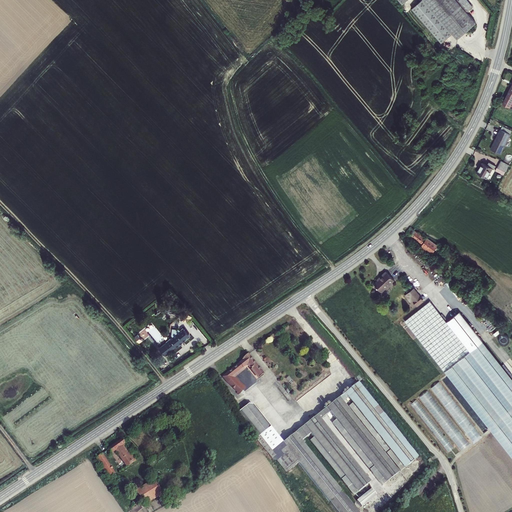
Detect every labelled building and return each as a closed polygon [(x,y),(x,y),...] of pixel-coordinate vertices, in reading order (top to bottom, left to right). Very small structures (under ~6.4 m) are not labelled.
[(423,0),(457,39),(476,23),(466,12),(472,7),(466,0),(423,0)] [(511,102),(511,101),(511,85),(502,104),(511,109),(511,102)] [(497,159),(507,139),(498,135),(487,154),(497,159)] [(505,175),(510,164),(501,160),(496,170),(505,175)] [(497,180),(501,174),(493,170),(489,177),(497,180)] [(481,188),(488,175),(481,172),(480,175),(474,172),(469,182),(481,188)] [(424,252),(422,255),(430,261),(436,252),(425,245),(424,246),(410,236),(406,240),(421,250),(424,252)] [(378,295),(392,283),(385,275),(377,281),(378,282),(372,287),(378,295)] [(412,294),(406,298),(411,304),(416,299),(412,294)] [(418,301),(412,306),(415,309),(421,304),(418,301)] [(469,354),(429,305),(404,325),(445,374),(469,354)] [(165,338),(172,348),(189,336),(183,326),(180,328),(179,327),(172,326),(172,332),(172,333),(165,338)] [(145,329),(140,333),(145,339),(150,336),(145,329)] [(499,338),(503,344),(510,340),(506,333),(499,338)] [(242,361),(243,362),(246,366),(257,380),(262,376),(247,356),(242,361)] [(244,371),(242,369),(238,372),(236,369),(228,375),(232,380),(244,371)] [(222,379),(226,384),(238,396),(243,391),(232,380),(228,375),(222,379)] [(472,422),(442,380),(433,386),(462,426),(466,423),(468,425),(472,422)] [(246,407),(238,414),(240,418),(257,439),(260,437),(279,461),(288,454),(333,511),(352,511),(346,503),(340,495),(301,444),(310,437),(356,496),(368,485),(322,427),(332,420),(335,424),(384,486),(397,476),(345,410),(351,405),(354,409),(403,471),(415,461),(356,387),(282,445),(252,407),(246,407)] [(429,389),(421,396),(444,426),(447,424),(446,422),(448,421),(451,425),(455,422),(429,389)] [(414,402),(445,447),(449,444),(446,440),(447,439),(419,398),(414,402)] [(403,471),(354,409),(351,412),(400,474),(403,471)] [(384,486),(335,424),(332,426),(381,488),(384,486)] [(120,441),(107,451),(111,455),(115,453),(127,470),(136,463),(131,457),(129,458),(121,447),(124,446),(120,441)] [(356,496),(313,441),(309,444),(352,498),(356,496)] [(100,456),(94,460),(111,484),(114,481),(114,480),(115,479),(113,476),(100,456)] [(161,497),(151,481),(134,492),(143,507),(161,497)] [(374,498),(369,492),(355,504),(359,510),(374,498)]
